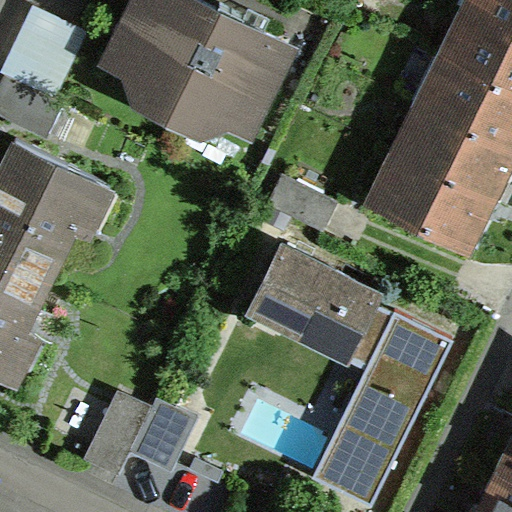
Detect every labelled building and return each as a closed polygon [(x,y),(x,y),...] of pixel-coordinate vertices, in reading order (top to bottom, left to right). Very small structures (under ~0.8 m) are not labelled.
[(309,40),(226,0),(137,0),(108,61),(263,135),(309,40)] [(480,223),(504,175),(511,157),(511,0),(472,0),(374,201),(468,247),(480,223)] [(122,188),(25,135),(0,180),(0,246),(69,284),(122,188)] [(394,284),(288,235),(253,312),(359,361),(394,284)] [(69,284),(0,246),(0,377),(14,385),(69,284)] [(511,511),(511,445),(511,447),(489,493),(479,511),(511,511)]
